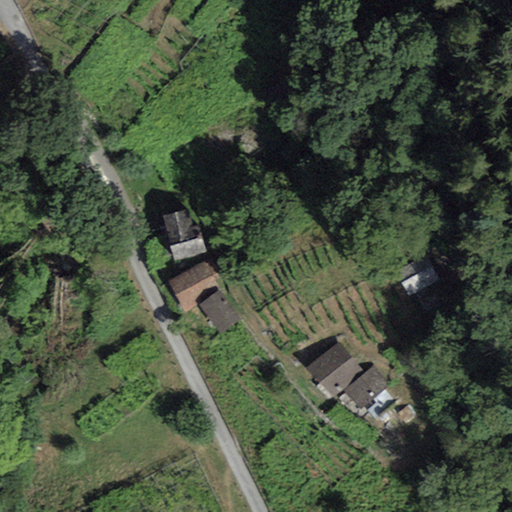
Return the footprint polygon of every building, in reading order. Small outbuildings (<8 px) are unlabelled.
[(297,71),(262,89),(276,116),(310,98),(297,71)] [(185,208),(161,215),(173,257),(202,249),(196,224),(190,225),(185,208)] [(424,253),(394,269),(406,293),(436,278),(424,253)] [(204,263),(168,281),(179,303),(214,285),(204,263)] [(219,292),(200,305),(218,330),(237,317),(219,292)] [(337,342),(304,368),(330,393),(358,369),(337,342)] [(370,363),(344,386),(359,404),(386,382),(370,363)]
